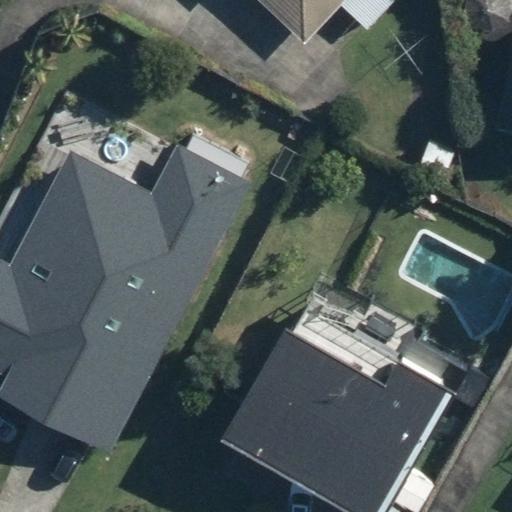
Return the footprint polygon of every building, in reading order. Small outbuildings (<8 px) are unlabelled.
[(273,0),(313,37),(348,0),(350,0),(374,23),(396,0),(273,0)] [(511,0),(455,0),(456,3),(458,8),(461,13),(464,17),(468,20),(472,23),(477,25),(482,27),(487,27),(492,26),(497,25),(502,23),(507,20),(510,16),(511,14),(511,0)] [(511,91),(502,133),(511,135),(511,91)] [(29,404),(118,450),(261,175),(186,137),(147,213),(62,169),(18,253),(0,243),(0,358),(6,362),(41,295),(76,313),(29,404)] [(297,310),(234,424),(394,511),(395,511),(470,378),(415,348),(404,369),(297,310)]
